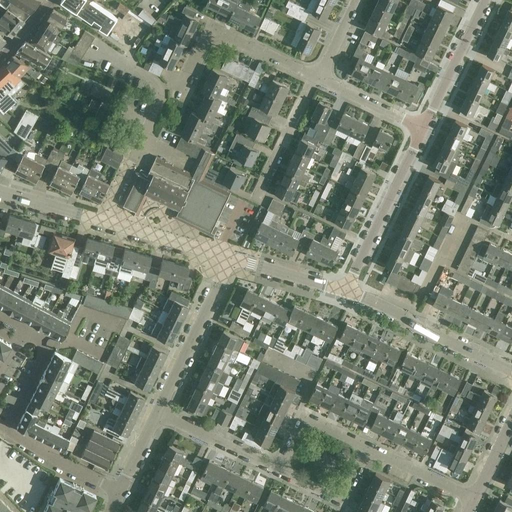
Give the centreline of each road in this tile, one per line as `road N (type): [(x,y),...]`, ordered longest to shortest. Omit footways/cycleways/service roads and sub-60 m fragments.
road 1 (residential): [(103,221),(163,95),(158,82),(90,51)]
road 2 (tertiary): [(511,371),(348,290)]
road 3 (residential): [(348,290),(424,125)]
road 4 (residential): [(160,418),(233,258)]
road 5 (residential): [(317,78),(215,33),(183,82)]
road 6 (residential): [(424,125),(490,0)]
road 7 (residential): [(124,495),(6,429)]
road 8 (tertiary): [(233,258),(103,221)]
road 9 (residential): [(160,418),(281,472)]
road 10 (residential): [(257,194),(317,78)]
road 11 (residential): [(281,472),(341,500),(369,448)]
road 12 (residential): [(281,472),(308,422),(369,448)]
